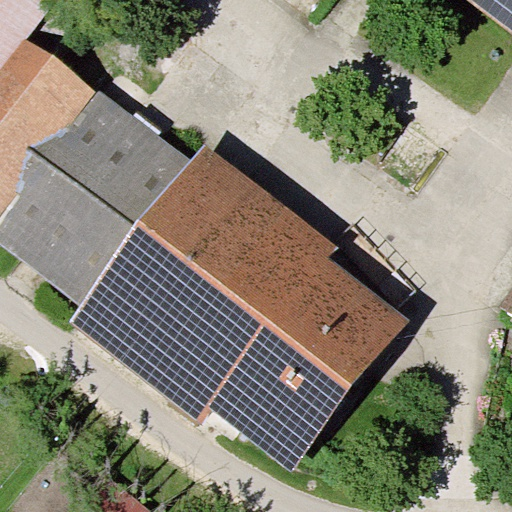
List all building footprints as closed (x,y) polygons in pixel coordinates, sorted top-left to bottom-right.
[(511,0),(488,0),(511,17),(511,0)] [(0,138),(61,63),(0,17),(0,138)] [(103,94),(61,63),(0,138),(0,224),(1,226),(98,98),(103,94)] [(156,143),(98,98),(1,226),(55,269),(156,143)] [(196,175),(156,143),(55,269),(96,301),(196,175)] [(323,274),(196,175),(96,301),(224,404),(323,274)] [(398,331),(323,274),(224,404),(299,464),(398,331)]
